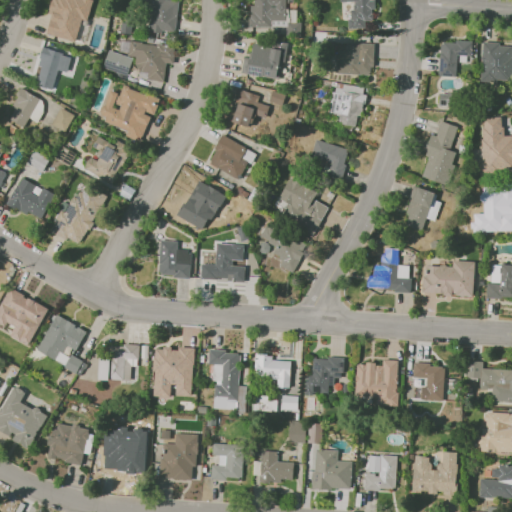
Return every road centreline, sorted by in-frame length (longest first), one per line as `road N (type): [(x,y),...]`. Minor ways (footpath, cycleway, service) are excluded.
road 1 (residential): [(511,332),(130,311),(0,242)]
road 2 (residential): [(412,0),(395,137),(309,320)]
road 3 (residential): [(213,0),(213,68),(192,132),(96,295)]
road 4 (residential): [(120,511),(77,509),(0,467)]
